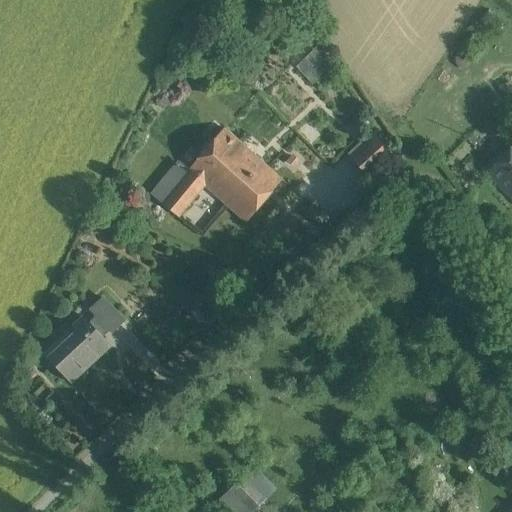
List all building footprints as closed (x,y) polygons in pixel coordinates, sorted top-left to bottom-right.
[(314,48),(296,65),(313,83),(331,66),(314,48)] [(286,183),(233,133),(165,207),(180,221),(209,189),(248,225),(286,183)] [(375,138),(352,159),(368,176),(391,156),(375,138)] [(511,147),(487,172),(511,197),(511,147)] [(123,319),(104,297),(90,309),(95,315),(107,328),(110,331),(123,319)] [(81,318),(69,329),(74,335),(49,358),(67,378),(93,354),(96,359),(109,348),(98,336),(107,328),(95,315),(86,323),(81,318)] [(254,467),(220,501),(230,511),(252,511),(276,489),(254,467)]
